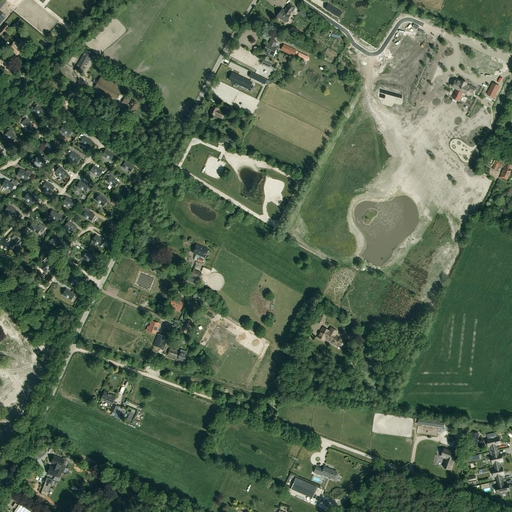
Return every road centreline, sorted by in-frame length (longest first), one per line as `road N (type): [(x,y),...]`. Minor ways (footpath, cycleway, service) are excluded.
road 1 (unclassified): [(0,509),(90,303),(255,0)]
road 2 (track): [(511,511),(72,346)]
road 3 (track): [(165,164),(0,61)]
road 4 (unknown): [(0,422),(37,357),(0,325)]
